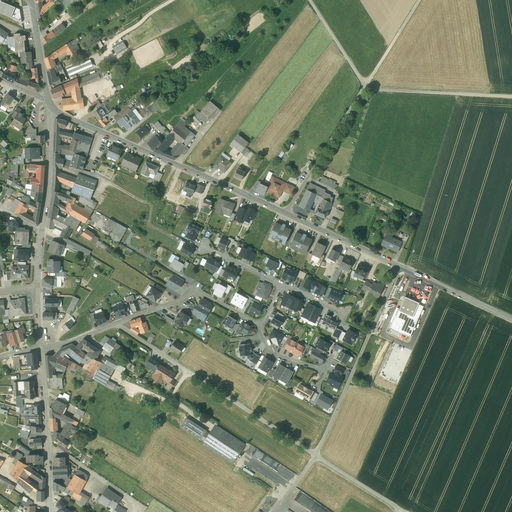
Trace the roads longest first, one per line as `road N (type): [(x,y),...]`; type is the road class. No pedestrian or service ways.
road 1 (tertiary): [(511,319),(51,107)]
road 2 (track): [(116,324),(316,456)]
road 3 (residential): [(42,351),(202,293),(261,326)]
road 4 (track): [(316,456),(398,266)]
road 5 (residential): [(50,511),(42,351)]
road 6 (track): [(511,96),(363,88)]
road 7 (track): [(363,88),(285,213)]
road 8 (residential): [(41,233),(51,107)]
